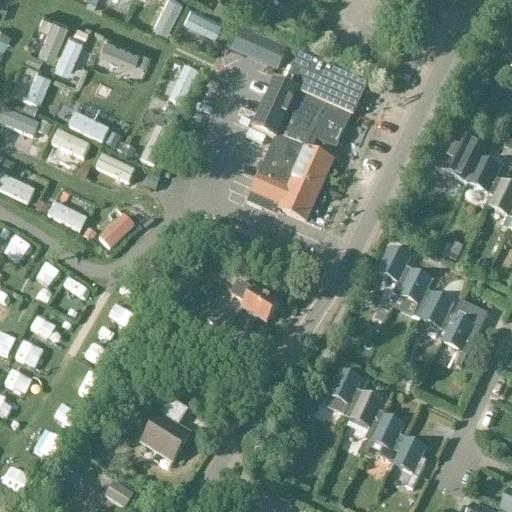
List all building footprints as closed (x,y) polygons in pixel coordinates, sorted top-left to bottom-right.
[(295,0),(255,0),(258,8),(262,6),(264,11),(280,6),(296,2),(295,0)] [(240,30),(229,53),(244,60),(277,75),(287,51),(255,36),(240,30)] [(277,219),(279,214),(306,225),(333,163),(313,155),(317,144),(337,152),(352,118),(354,119),(368,87),(298,56),(285,87),(275,83),(253,133),(275,143),(261,175),(262,175),(248,206),(277,219)] [(445,164),(441,174),(461,184),(467,187),(480,161),(474,158),(479,148),(458,137),(446,164),(445,164)] [(501,171),(480,161),(467,187),(488,198),(493,200),(500,184),(496,182),(501,171)] [(511,189),(500,184),(493,200),(487,210),(507,220),(502,231),(509,234),(511,226),(511,189)] [(239,231),(235,245),(259,253),(264,240),(239,231)] [(397,287),(392,298),(398,301),(411,274),(406,271),(411,261),(390,251),(377,277),(397,287)] [(432,284),(411,274),(398,301),(418,310),(413,321),(419,324),(432,296),(427,294),(432,284)] [(239,283),(230,297),(243,306),(241,310),(267,326),(279,308),(254,289),(252,292),(239,283)] [(432,296),(419,324),(441,334),(441,333),(447,320),(448,318),(454,307),(432,296)] [(446,335),(440,346),(462,356),(456,367),(461,369),(473,346),(468,343),(471,336),(477,339),(487,318),(461,305),(452,323),(447,320),(441,333),(446,335)] [(215,312),(207,324),(226,337),(235,325),(215,312)] [(408,358),(404,365),(411,369),(415,362),(408,358)] [(344,420),(350,422),(362,396),(357,393),(362,383),(341,373),(328,400),(349,410),(344,420)] [(370,433),(365,443),(371,445),(383,420),(378,417),(383,406),(362,396),(350,422),(349,423),(370,433)] [(162,414),(142,446),(144,446),(144,445),(173,463),(172,464),(173,465),(189,439),(188,438),(188,439),(169,427),(173,420),(162,414)] [(383,420),(371,445),(370,447),(363,444),(357,457),(370,463),(377,460),(387,464),(391,469),(392,469),(405,442),(400,439),(404,430),(383,420)] [(426,452),(405,442),(392,469),(413,479),(407,490),(412,493),(424,468),(419,466),(426,452)] [(114,486),(105,499),(125,511),(133,498),(114,486)] [(511,511),(511,494),(509,493),(499,511),(511,511)]
